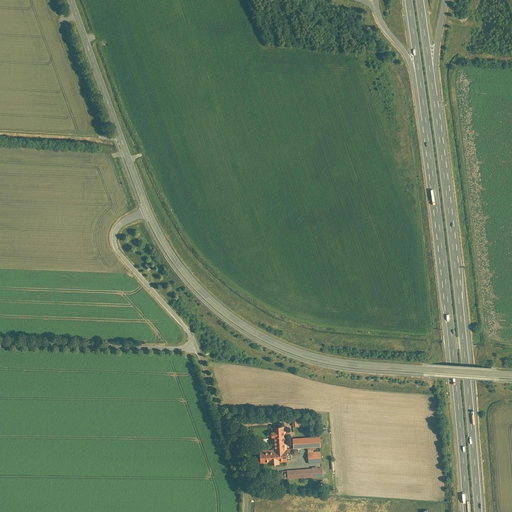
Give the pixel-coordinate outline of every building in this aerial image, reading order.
[(301,425),(300,418),(291,419),(292,426),(301,425)] [(288,461),(285,426),(270,427),(272,450),(258,451),(259,463),(288,461)] [(320,436),(292,438),(293,448),(307,447),(312,447),(320,446),(320,436)] [(313,452),(308,452),(309,464),(322,463),(321,451),(313,452)] [(323,476),(322,467),(289,469),(290,479),(323,476)]
